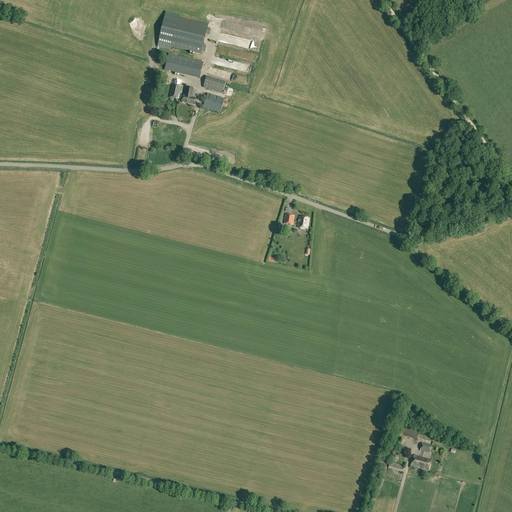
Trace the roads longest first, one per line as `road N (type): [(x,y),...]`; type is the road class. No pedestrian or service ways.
road 1 (unclassified): [(0,165),(199,166),(405,237),(444,233),(511,202)]
road 2 (unclassified): [(275,511),(0,446)]
road 3 (track): [(381,0),(511,183)]
